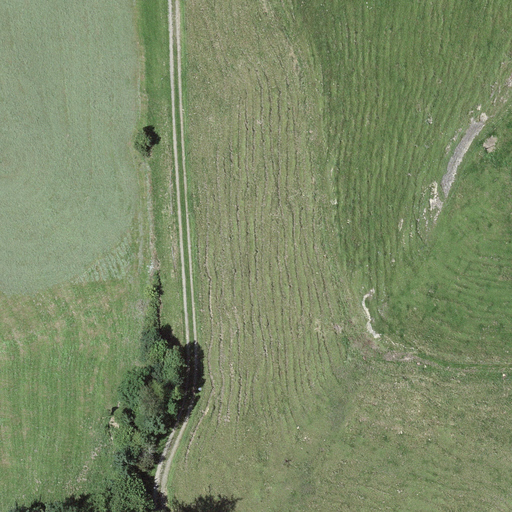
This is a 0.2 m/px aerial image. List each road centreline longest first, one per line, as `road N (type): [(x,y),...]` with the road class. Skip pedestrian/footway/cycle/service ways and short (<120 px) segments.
road 1 (track): [(163,511),(163,473),(192,367),(176,0)]
road 2 (track): [(282,0),(305,68),(337,254),(376,334),(397,351),(511,368)]
